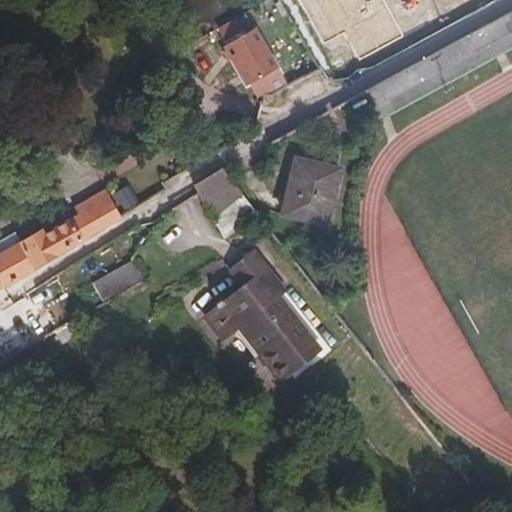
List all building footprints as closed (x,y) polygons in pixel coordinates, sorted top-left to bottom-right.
[(374,104),(511,28),(511,22),(506,12),(366,89),(374,104)] [(276,67),(255,29),(225,46),(237,69),(247,84),(253,80),(276,67)] [(288,87),(276,67),(253,80),(263,96),(268,94),(272,96),(288,87)] [(325,223),(334,183),(326,181),(330,167),(293,159),(283,203),(280,214),(325,223)] [(334,183),(338,169),(330,167),(326,181),(334,183)] [(223,238),(255,214),(255,212),(229,180),(220,169),(192,186),(221,233),(223,238)] [(61,248),(120,214),(104,186),(74,203),(78,210),(40,232),(44,238),(52,233),(61,248)] [(0,285),(61,248),(52,233),(44,238),(40,232),(38,229),(18,241),(0,251),(0,285)] [(0,251),(18,241),(12,231),(0,237),(0,251)] [(285,293),(251,252),(229,271),(242,288),(245,286),(263,307),(275,297),(278,300),(285,293)] [(103,301),(141,279),(130,260),(92,281),(103,301)] [(278,300),(275,297),(263,307),(245,286),(242,288),(206,316),(225,340),(237,330),(280,383),(320,352),(278,300)]
